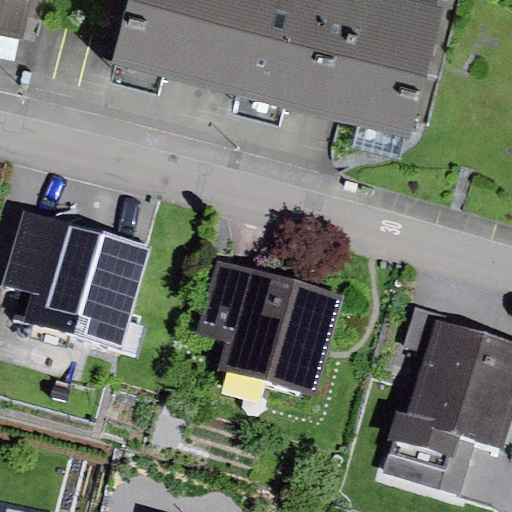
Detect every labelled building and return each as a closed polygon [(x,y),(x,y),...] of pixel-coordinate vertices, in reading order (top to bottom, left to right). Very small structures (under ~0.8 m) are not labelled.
[(14,0),(0,0),(0,28),(9,30),(14,0)] [(434,0),(433,0),(116,0),(103,56),(402,130),(434,0)] [(141,262),(19,230),(0,302),(0,305),(29,313),(22,337),(115,362),(141,262)] [(349,303),(220,268),(200,341),(230,349),(220,384),(320,411),(349,303)] [(511,349),(438,328),(441,318),(415,311),(404,350),(434,358),(413,428),(397,423),(387,459),(455,479),(464,448),(505,460),(511,436),(511,349)] [(32,458),(28,511),(74,511),(78,461),(32,458)]
